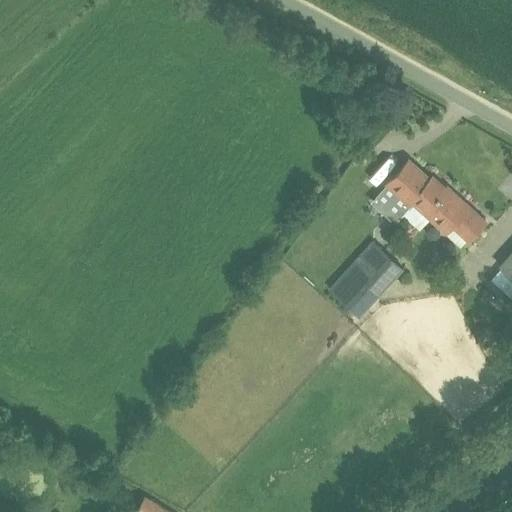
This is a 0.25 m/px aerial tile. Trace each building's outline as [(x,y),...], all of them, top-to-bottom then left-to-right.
[(209,112),(198,104),(184,123),(206,139),(201,146),(215,157),(262,92),(237,73),(209,112)] [(247,180),(271,198),(305,151),(282,134),(247,180)] [(411,199),(430,178),(408,159),(387,182),(409,203),(412,200),(411,199)] [(432,175),(430,178),(411,199),(412,200),(446,231),(452,225),(468,240),(486,221),(467,203),(454,192),(452,194),(432,175)] [(403,267),(373,240),(330,288),(359,315),(403,267)] [(511,250),(499,264),(511,275),(511,250)] [(166,507),(152,498),(145,494),(134,511),(173,511),(171,511),(166,507)]
